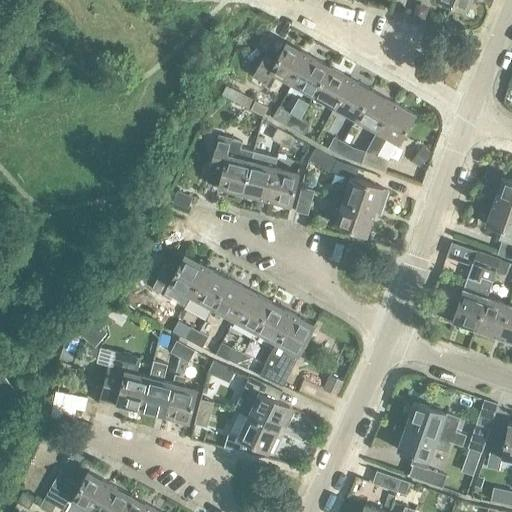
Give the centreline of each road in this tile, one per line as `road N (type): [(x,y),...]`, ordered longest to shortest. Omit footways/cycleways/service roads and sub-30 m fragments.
road 1 (residential): [(397,341),(472,111)]
road 2 (residential): [(397,341),(192,220)]
road 3 (residential): [(472,111),(276,0)]
road 4 (residential): [(316,511),(397,341)]
road 5 (residential): [(397,341),(511,381)]
